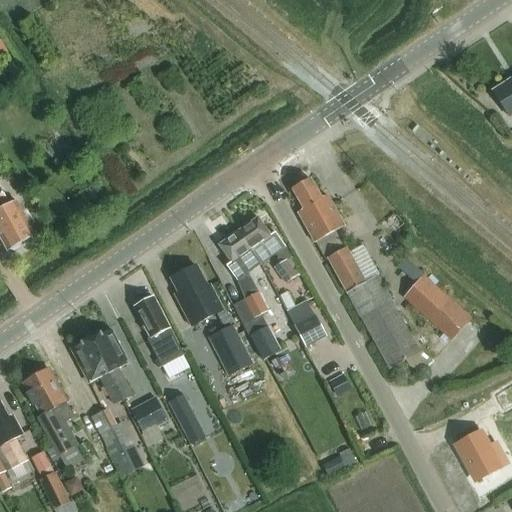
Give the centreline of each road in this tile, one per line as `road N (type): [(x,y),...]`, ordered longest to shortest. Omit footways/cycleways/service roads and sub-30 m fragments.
road 1 (unclassified): [(446,511),(257,167)]
road 2 (tertiary): [(0,345),(257,167)]
road 3 (tertiary): [(257,167),(501,0)]
